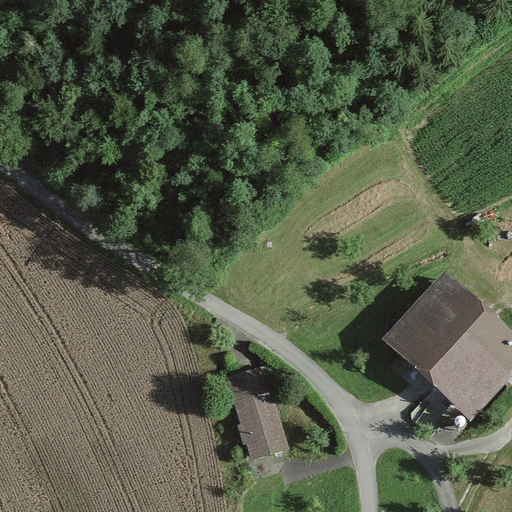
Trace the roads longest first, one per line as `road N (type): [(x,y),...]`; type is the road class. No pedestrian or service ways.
road 1 (unclassified): [(0,158),(141,261),(281,345),(323,382),(356,439),(369,511)]
road 2 (track): [(511,425),(465,448),(356,439)]
